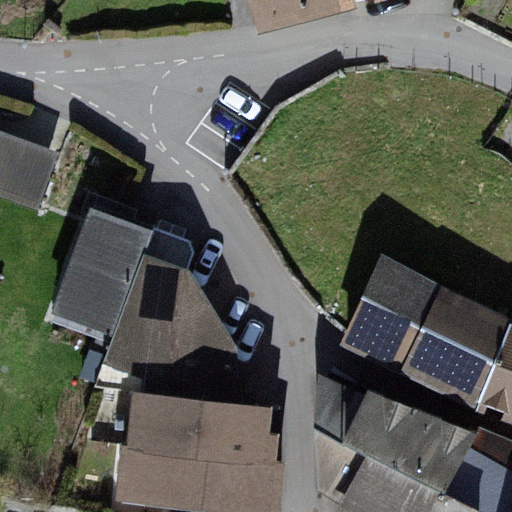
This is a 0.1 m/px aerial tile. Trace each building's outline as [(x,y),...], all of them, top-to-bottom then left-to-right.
[(253,0),(262,29),(362,0),(253,0)] [(151,231),(94,212),(57,312),(118,336),(108,361),(138,376),(137,396),(242,407),(233,351),(190,275),(140,257),(151,231)] [(511,323),(370,250),(333,341),(511,418),(511,323)] [(242,407),(137,396),(130,449),(124,448),(120,500),(221,511),(277,511),(281,464),(271,465),(272,410),(242,407)] [(462,445),(338,399),(311,449),(330,466),(307,506),(317,511),(451,511),(420,498),(462,445)]
